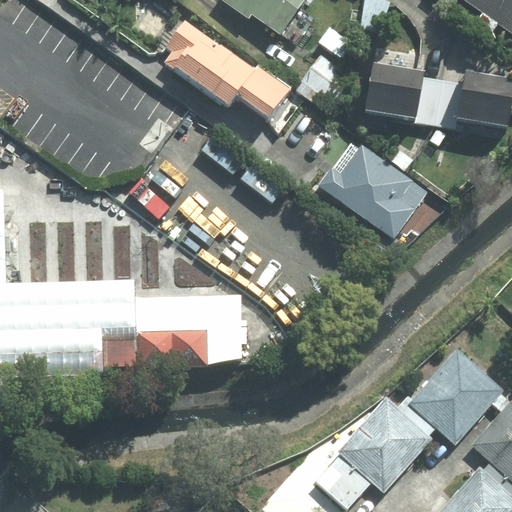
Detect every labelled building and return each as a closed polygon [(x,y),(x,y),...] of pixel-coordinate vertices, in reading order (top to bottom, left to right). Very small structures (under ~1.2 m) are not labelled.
[(225,0),(283,40),(311,0),(225,0)] [(511,0),(450,0),(511,45),(511,0)] [(292,90),(185,25),(161,63),(234,107),(239,99),(274,120),(292,90)] [(511,85),(370,56),(356,123),(457,144),(461,125),(501,133),(511,85)] [(355,83),(321,58),(295,94),(329,118),(355,83)] [(263,181),(215,143),(177,190),(225,228),(253,193),(266,204),(276,191),(263,181)] [(423,195),(365,144),(326,188),(385,239),(423,195)] [(102,340),(103,367),(208,365),(207,330),(137,332),(137,339),(102,340)] [(309,481),(339,511),(348,511),(371,489),(381,499),(438,442),(450,453),(509,395),(459,345),(399,405),(392,399),(309,481)] [(511,511),(511,405),(468,450),(481,462),(432,511),(418,511),(413,506),(406,511),(511,511)]
